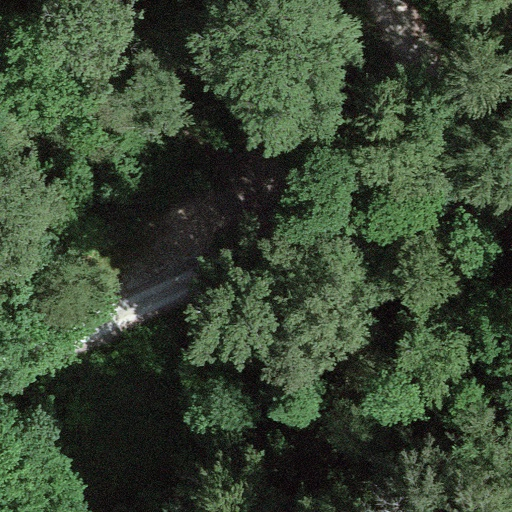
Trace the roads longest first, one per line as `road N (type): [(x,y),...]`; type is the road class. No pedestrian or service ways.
road 1 (track): [(0,363),(475,155)]
road 2 (track): [(475,155),(381,0)]
